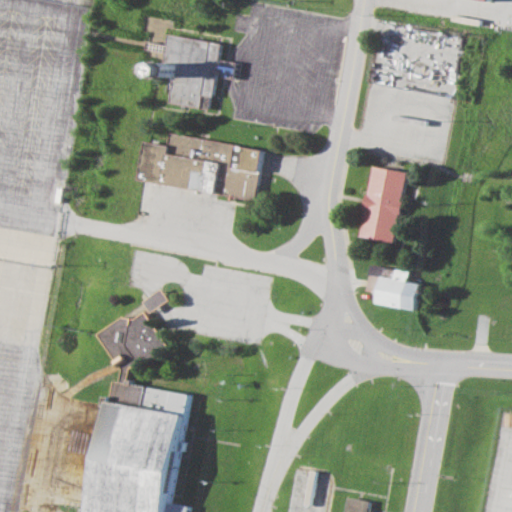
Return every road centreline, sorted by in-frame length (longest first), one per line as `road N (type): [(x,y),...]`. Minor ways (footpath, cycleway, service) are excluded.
road 1 (residential): [(361,0),(324,204),(341,310),(358,339),(392,358)]
road 2 (residential): [(66,225),(284,267),(338,293)]
road 3 (residential): [(411,511),(436,362)]
road 4 (residential): [(392,358),(511,366)]
